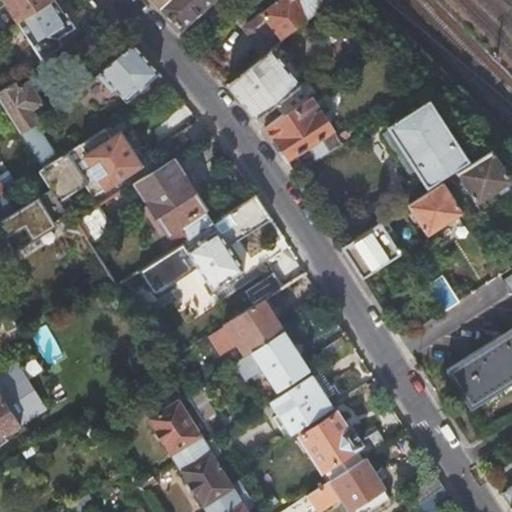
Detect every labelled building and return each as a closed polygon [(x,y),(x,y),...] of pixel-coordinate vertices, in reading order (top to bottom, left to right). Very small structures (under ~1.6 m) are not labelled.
[(0,0),(0,3),(6,0),(18,19),(47,0),(0,0)] [(55,0),(47,0),(18,19),(40,53),(60,40),(56,34),(72,24),(64,11),(63,12),(55,0)] [(163,0),(159,4),(180,28),(209,0),(163,0)] [(280,38),(329,0),(274,0),(260,12),(264,17),(280,38)] [(273,44),(280,38),(264,17),(257,23),(273,44)] [(112,34),(105,22),(75,40),(82,53),(112,34)] [(158,71),(132,40),(100,70),(127,99),(158,71)] [(263,127),(311,97),(316,93),(304,78),(298,82),(270,46),(226,80),(263,127)] [(17,85),(13,78),(0,85),(0,98),(20,131),(34,123),(39,120),(32,107),(41,101),(28,79),(17,85)] [(315,158),(340,141),(311,97),(263,127),(285,159),(307,145),(315,158)] [(429,97),(387,124),(416,169),(427,186),(469,159),(429,97)] [(159,140),(187,124),(180,113),(152,129),(159,140)] [(57,159),(34,123),(20,131),(25,139),(41,166),(43,168),(57,159)] [(416,169),(387,124),(382,127),(411,172),(416,169)] [(112,135),(106,127),(57,159),(43,168),(41,166),(38,168),(59,200),(85,184),(92,195),(141,163),(121,130),(112,135)] [(510,178),(491,148),(457,170),(476,200),(510,178)] [(183,232),(186,238),(194,232),(211,222),(201,207),(203,207),(170,157),(132,182),(166,231),(168,230),(173,238),(183,232)] [(0,191),(15,183),(7,170),(0,174),(0,191)] [(460,191),(449,175),(406,203),(427,233),(461,210),(452,197),(460,191)] [(186,238),(180,241),(211,288),(241,269),(225,244),(268,216),(254,194),(211,222),(215,229),(199,239),(194,232),(186,238)] [(49,201),(2,226),(18,254),(64,229),(49,201)] [(83,232),(91,246),(114,231),(97,205),(74,219),(83,232)] [(383,217),(340,245),(361,277),(399,251),(386,231),(390,228),(383,217)] [(211,222),(194,232),(199,239),(215,229),(211,222)] [(83,281),(105,267),(91,246),(83,232),(61,247),(83,281)] [(115,284),(121,294),(180,255),(174,246),(115,284)] [(511,272),(502,279),(506,286),(510,291),(511,293),(511,292),(511,272)] [(459,299),(443,274),(424,286),(440,312),(459,299)] [(243,355),(282,330),(262,299),(206,335),(218,353),(235,342),(243,355)] [(0,319),(10,314),(6,306),(0,309),(0,319)] [(468,407),(511,379),(511,325),(443,368),(468,407)] [(243,355),(236,359),(247,377),(264,366),(277,386),(306,367),(282,330),(243,355)] [(0,443),(6,439),(3,435),(20,424),(15,418),(40,402),(14,361),(0,369),(0,443)] [(269,402),(290,434),(296,429),(312,419),(332,406),(312,375),(269,402)] [(144,409),(176,460),(203,443),(171,392),(144,409)] [(363,458),(364,457),(385,443),(376,428),(360,438),(351,424),(346,427),(336,412),(316,424),(299,435),(322,468),(325,466),(355,446),(363,458)] [(312,419),(296,429),(299,435),(316,424),(312,419)] [(176,460),(209,511),(236,495),(203,443),(176,460)] [(325,466),(332,478),(363,458),(355,446),(325,466)] [(332,478),(306,494),(316,510),(341,494),(349,507),(351,506),(354,511),(369,511),(388,499),(389,497),(382,486),(383,485),(364,457),(363,458),(332,478)] [(406,493),(414,504),(442,486),(432,470),(406,487),(406,493)] [(511,481),(499,490),(508,504),(511,501),(511,481)] [(442,486),(414,504),(418,511),(433,511),(452,500),(442,486)] [(246,511),(236,495),(209,511),(246,511)]
